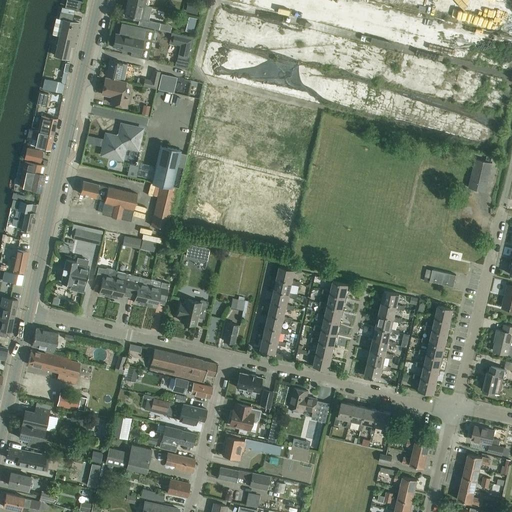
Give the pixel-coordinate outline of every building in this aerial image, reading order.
[(67,0),(66,3),(69,4),(68,7),(81,10),(83,1),(82,1),(82,0),(79,0),(80,0),(79,0),(76,0),(75,4),(75,2),(73,1),(72,4),(71,4),(72,1),(67,0)] [(190,0),(188,0),(186,12),(198,15),(201,3),(190,0)] [(142,19),(145,5),(127,1),(123,15),(142,19)] [(71,47),(74,47),(79,23),(72,21),(73,15),(60,12),(59,19),(62,20),(54,56),(68,59),(71,47)] [(115,33),(112,47),(140,53),(146,28),(122,23),(119,34),(115,33)] [(160,23),(159,29),(170,32),(172,26),(160,23)] [(192,39),(174,34),(172,42),(180,44),(178,54),(188,56),(192,39)] [(123,63),(110,60),(106,75),(119,78),(121,70),(126,71),(127,65),(123,64),(123,63)] [(44,78),(42,89),(63,94),(63,93),(66,83),(68,73),(70,64),(65,63),(63,72),(61,82),(44,78)] [(160,72),(153,70),(151,80),(145,79),(144,86),(156,89),(160,72)] [(125,82),(106,78),(102,95),(112,97),(110,103),(126,107),(128,99),(122,98),(125,82)] [(37,104),(46,106),(48,94),(39,92),(37,104)] [(143,105),(141,114),(148,116),(150,107),(143,105)] [(43,117),(40,132),(54,135),(58,120),(43,117)] [(106,134),(101,155),(122,159),(124,149),(127,147),(137,150),(142,129),(122,125),(119,135),(116,137),(106,134)] [(51,150),(54,135),(40,132),(42,133),(40,142),(38,142),(37,147),(51,150)] [(167,229),(177,188),(172,187),(177,165),(180,152),(180,150),(160,145),(151,183),(160,185),(151,225),(167,229)] [(27,147),(24,158),(40,162),(43,151),(27,147)] [(180,152),(177,165),(183,167),(187,153),(180,152)] [(475,158),(468,187),(486,192),(493,163),(475,158)] [(22,187),(29,188),(29,189),(41,191),(45,175),(38,174),(40,164),(27,161),(22,187)] [(130,164),(127,175),(136,178),(139,166),(130,164)] [(80,194),(104,200),(102,212),(131,219),(138,194),(83,180),(80,194)] [(13,193),(12,198),(24,201),(25,196),(13,193)] [(13,200),(11,208),(19,210),(21,210),(23,210),(25,211),(23,220),(21,219),(19,219),(17,227),(19,228),(21,228),(21,229),(32,231),(33,231),(37,214),(36,213),(35,213),(36,211),(37,205),(32,204),(27,203),(21,201),(13,200)] [(76,226),(73,237),(100,243),(102,232),(76,226)] [(124,236),(123,242),(140,245),(141,239),(124,236)] [(7,238),(6,246),(18,248),(19,240),(7,238)] [(199,247),(196,258),(201,259),(207,260),(210,249),(199,247)] [(28,252),(17,250),(16,256),(15,256),(15,258),(11,257),(10,262),(14,263),(13,269),(25,272),(27,258),(26,258),(28,252)] [(77,257),(76,262),(77,262),(77,264),(83,266),(84,258),(77,257)] [(66,259),(61,282),(71,284),(72,284),(73,282),(85,285),(86,285),(90,268),(87,267),(83,266),(77,264),(77,262),(76,262),(66,259)] [(279,266),(276,278),(292,282),(292,284),(300,286),(300,282),(293,281),(295,270),(279,266)] [(98,267),(95,280),(102,281),(99,294),(110,297),(111,291),(113,284),(115,277),(116,271),(115,271),(114,270),(107,268),(105,269),(98,267)] [(434,268),(430,280),(454,287),(457,275),(434,268)] [(4,271),(2,281),(22,284),(23,275),(4,271)] [(111,291),(110,297),(111,297),(121,299),(122,296),(128,297),(130,288),(132,281),(133,277),(133,275),(126,274),(116,271),(115,277),(113,284),(111,291)] [(130,288),(128,297),(135,299),(134,302),(145,305),(148,292),(149,286),(149,285),(151,280),(133,275),(133,277),(132,281),(130,288)] [(331,291),(330,291),(330,293),(346,297),(349,284),(333,281),(334,279),(326,277),(325,281),(332,282),(331,291)] [(276,278),(274,291),(290,294),(289,296),(297,298),(298,294),(290,293),(292,284),(292,282),(276,278)] [(148,292),(145,305),(156,308),(157,303),(163,305),(165,296),(167,289),(168,284),(162,282),(160,288),(149,285),(149,286),(148,292)] [(511,285),(507,284),(501,308),(511,310),(511,285)] [(330,294),(328,303),(327,305),(343,308),(346,297),(330,293),(330,291),(323,289),(322,293),(330,294)] [(384,290),(381,303),(397,307),(397,309),(404,310),(405,307),(398,305),(400,294),(384,290)] [(274,291),(271,303),(287,307),(286,309),(294,310),(295,306),(287,305),(289,296),(290,294),(274,291)] [(8,331),(11,332),(17,300),(2,297),(0,307),(0,320),(2,320),(0,330),(5,331),(8,331)] [(232,298),(230,308),(243,311),(241,319),(244,319),(248,301),(245,301),(244,300),(238,299),(232,298)] [(184,304),(180,303),(177,315),(181,316),(180,321),(196,325),(198,318),(204,319),(208,301),(200,300),(199,302),(185,299),(184,304)] [(327,307),(325,315),(324,317),(341,320),(343,308),(327,305),(328,303),(320,301),(319,305),(327,307)] [(435,315),(435,317),(451,321),(454,308),(438,305),(439,303),(431,301),(430,305),(437,307),(435,315)] [(271,303),(268,315),(284,319),(284,321),(291,323),(292,319),(285,317),(286,309),(287,307),(271,303)] [(381,303),(378,315),(394,319),(394,321),(401,323),(402,319),(395,317),(397,309),(397,307),(381,303)] [(324,319),(322,327),(322,328),(338,332),(341,320),(324,317),(325,315),(317,313),(316,317),(324,319)] [(432,327),(432,329),(448,333),(451,321),(435,317),(435,315),(428,313),(427,317),(434,319),(432,327)] [(268,315),(265,326),(281,331),(281,333),(288,334),(289,331),(282,329),(284,321),(284,319),(268,315)] [(378,315),(375,327),(387,330),(391,331),(391,333),(398,335),(399,331),(392,329),(394,321),(394,319),(378,315)] [(238,325),(227,323),(223,341),(234,343),(238,325)] [(493,352),(508,355),(511,355),(511,340),(511,339),(511,326),(504,324),(503,330),(497,329),(494,342),(495,342),(493,352)] [(319,339),(319,341),(335,345),(338,332),(322,328),(322,327),(315,325),(314,329),(321,331),(319,339)] [(432,331),(430,339),(429,341),(431,342),(445,345),(448,333),(432,329),(432,327),(425,325),(424,329),(432,331)] [(265,326),(262,339),(278,343),(278,345),(285,347),(286,343),(279,341),(281,333),(281,331),(265,326)] [(375,327),(372,339),(383,342),(389,343),(388,345),(396,347),(396,343),(389,341),(391,333),(391,331),(387,330),(375,327)] [(54,353),(58,333),(35,328),(31,346),(45,349),(45,351),(54,353)] [(316,351),(316,353),(332,357),(335,345),(319,341),(319,339),(312,337),(311,341),(318,343),(316,351)] [(427,351),(426,353),(443,357),(445,345),(431,342),(429,341),(430,339),(422,338),(421,341),(429,343),(427,351)] [(276,353),(278,345),(278,343),(262,339),(259,351),(276,355),(275,357),(283,359),(284,355),(276,353)] [(372,339),(370,351),(380,354),(386,355),(385,357),(393,359),(394,355),(386,353),(388,345),(389,343),(383,342),(372,339)] [(218,364),(154,349),(149,370),(204,383),(206,374),(215,377),(218,364)] [(329,370),(332,357),(316,353),(316,351),(309,349),(308,353),(315,355),(313,366),(329,370)] [(424,363),(424,364),(424,365),(440,369),(443,357),(426,353),(427,351),(419,350),(418,353),(426,355),(424,363)] [(27,364),(76,376),(79,363),(70,360),(71,358),(46,353),(45,354),(31,351),(27,364)] [(370,351),(367,363),(377,366),(383,367),(383,369),(390,371),(391,367),(384,365),(385,357),(386,355),(380,354),(370,351)] [(119,355),(115,368),(114,372),(122,374),(123,370),(122,370),(126,357),(119,355)] [(421,375),(421,377),(437,380),(440,369),(424,365),(424,364),(424,363),(417,362),(416,366),(423,367),(421,375)] [(383,369),(383,367),(377,366),(367,363),(364,376),(380,380),(380,381),(387,383),(388,379),(381,377),(383,369)] [(487,371),(482,391),(496,394),(496,393),(501,394),(506,369),(490,365),(489,371),(487,371)] [(138,368),(125,366),(123,372),(136,375),(138,368)] [(241,373),(237,388),(243,389),(248,391),(249,390),(258,392),(261,378),(241,373)] [(434,394),(437,380),(421,377),(421,375),(414,374),(413,378),(420,379),(418,390),(434,394)] [(184,394),(185,392),(191,393),(190,393),(209,398),(212,387),(193,382),(193,383),(176,378),(174,386),(173,391),(184,394)] [(308,392),(293,388),(289,408),(304,412),(304,410),(314,412),(312,419),(325,422),(329,405),(317,402),(317,400),(307,397),(308,392)] [(263,389),(259,406),(270,409),(274,391),(263,389)] [(60,392),(57,404),(84,410),(87,398),(60,392)] [(176,394),(175,401),(184,403),(186,396),(176,394)] [(154,399),(151,408),(166,412),(169,402),(154,399)] [(25,410),(22,424),(45,429),(45,428),(55,431),(58,417),(48,415),(50,405),(36,402),(34,412),(25,410)] [(348,420),(350,420),(354,405),(342,402),(338,417),(336,417),(335,420),(334,425),(338,426),(340,418),(348,420)] [(183,404),(179,420),(195,424),(196,419),(204,421),(207,409),(183,404)] [(231,417),(229,418),(228,421),(230,424),(229,425),(250,430),(251,422),(255,423),(259,421),(261,411),(250,408),(251,407),(237,404),(235,410),(233,410),(231,417)] [(350,420),(348,420),(346,427),(358,430),(360,423),(362,423),(366,407),(354,405),(350,420)] [(360,423),(358,430),(362,431),(364,424),(372,426),(374,426),(379,410),(366,407),(362,423),(360,423)] [(374,426),(372,426),(370,433),(374,434),(376,426),(387,429),(391,413),(379,410),(374,426)] [(72,412),(71,419),(98,425),(99,418),(72,412)] [(114,415),(110,436),(127,439),(131,418),(123,417),(124,414),(116,412),(116,415),(114,415)] [(274,413),(271,423),(279,425),(281,419),(274,413)] [(40,449),(45,429),(22,424),(18,438),(28,440),(27,446),(40,449)] [(175,452),(177,446),(178,443),(192,446),(195,435),(165,427),(158,425),(156,431),(163,433),(161,442),(159,448),(175,452)] [(475,426),(471,440),(490,444),(488,452),(502,455),(503,447),(499,446),(500,440),(492,439),(494,430),(475,426)] [(227,437),(223,456),(239,460),(241,451),(243,451),(246,442),(244,441),(227,437)] [(294,438),(292,446),(309,450),(311,442),(294,438)] [(414,448),(412,453),(427,456),(430,445),(408,440),(406,446),(414,448)] [(260,451),(279,455),(281,447),(252,441),(251,448),(250,450),(259,452),(260,451)] [(126,468),(126,469),(146,473),(152,450),(131,445),(129,452),(109,447),(105,463),(126,468)] [(16,465),(46,470),(49,455),(36,453),(36,452),(8,447),(6,458),(17,460),(16,465)] [(93,451),(91,461),(101,463),(103,453),(93,451)] [(174,467),(192,471),(195,458),(168,452),(165,463),(175,466),(174,467)] [(425,468),(427,456),(412,453),(411,459),(404,457),(402,463),(425,468)] [(382,454),(380,463),(390,465),(392,457),(382,454)] [(468,454),(465,466),(466,466),(480,469),(481,464),(488,465),(490,459),(487,458),(488,455),(482,454),(481,457),(468,454)] [(465,466),(462,477),(477,480),(480,469),(466,466),(465,466)] [(220,467),(217,478),(236,482),(237,478),(250,480),(249,487),(267,490),(269,477),(238,470),(238,471),(220,467)] [(401,482),(400,488),(412,491),(415,491),(418,480),(403,476),(396,475),(397,470),(381,467),(380,472),(388,473),(395,475),(394,481),(401,482)] [(8,485),(27,490),(30,476),(10,472),(8,485)] [(89,474),(87,486),(95,488),(98,476),(89,474)] [(462,477),(460,488),(461,489),(475,492),(477,480),(462,477)] [(167,493),(186,497),(189,483),(170,479),(167,493)] [(400,488),(397,499),(412,502),(415,491),(412,491),(400,488)] [(473,498),(475,492),(461,489),(460,488),(457,500),(479,505),(480,499),(473,498)] [(164,495),(155,493),(155,491),(143,489),(141,497),(153,499),(163,501),(164,495)] [(56,494),(41,490),(40,498),(54,501),(56,494)] [(2,507),(21,511),(22,506),(38,510),(40,502),(23,498),(24,496),(5,492),(2,507)] [(127,495),(126,502),(134,504),(136,497),(127,495)] [(397,499),(394,511),(410,511),(412,502),(397,499)] [(145,501),(142,511),(177,511),(178,508),(145,501)] [(83,502),(81,511),(85,511),(89,511),(91,504),(83,502)] [(226,511),(228,506),(213,503),(210,511),(226,511)]
